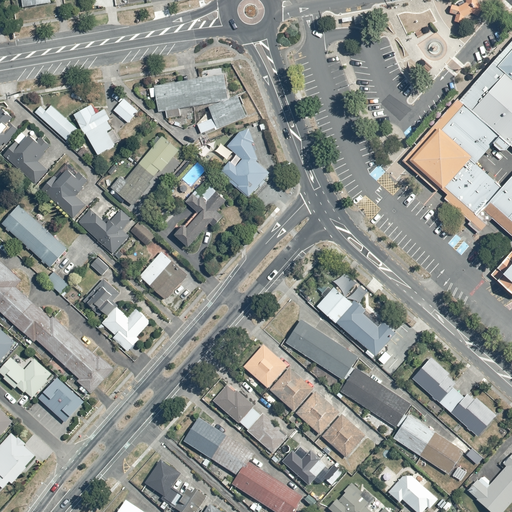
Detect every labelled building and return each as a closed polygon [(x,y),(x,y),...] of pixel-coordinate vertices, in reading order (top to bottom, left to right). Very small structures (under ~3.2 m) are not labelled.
[(21,0),(23,8),(52,3),(50,0),(21,0)] [(479,3),(478,0),(466,0),(466,4),(459,7),(452,5),(450,14),(456,16),(455,22),(464,24),(465,18),(473,14),(478,17),(483,7),(480,5),(479,3)] [(511,43),(460,102),(465,106),(499,67),(511,52),(511,43)] [(511,52),(499,67),(511,79),(511,52)] [(511,79),(499,67),(465,106),(501,137),(495,144),(495,146),(501,152),(506,151),(511,146),(511,79)] [(226,98),(222,75),(149,87),(151,97),(156,97),(158,112),(166,110),(167,118),(169,118),(170,120),(177,119),(177,117),(180,116),(179,108),(221,101),(221,99),(226,98)] [(120,103),(114,110),(127,122),(138,111),(125,99),(124,100),(121,97),(118,101),(120,103)] [(216,128),(240,119),(231,98),(209,107),(213,117),(197,123),(201,134),(205,132),(207,134),(217,130),(216,128)] [(437,192),(441,188),(411,161),(440,129),(442,131),(465,106),(460,102),(458,100),(404,161),(437,192)] [(85,134),(86,133),(98,153),(114,144),(106,131),(111,128),(107,121),(110,119),(104,109),(96,114),(90,104),(74,114),(85,134)] [(41,106),(36,112),(68,142),(79,130),(51,105),(46,111),(41,106)] [(0,147),(5,141),(8,143),(19,131),(10,123),(14,119),(0,106),(0,147)] [(501,137),(465,106),(442,131),(473,158),(471,159),(476,164),(494,144),(501,137)] [(237,166),(230,161),(220,172),(248,197),(249,196),(250,197),(271,173),(257,161),(259,159),(256,151),(257,150),(255,145),(254,146),(253,143),(255,143),(250,128),(241,131),(228,145),(243,159),(237,166)] [(473,158),(442,131),(440,129),(411,161),(441,188),(444,190),(446,188),(471,159),(473,158)] [(15,140),(3,156),(36,183),(47,169),(38,162),(46,152),(45,151),(52,142),(44,135),(38,143),(29,136),(21,145),(15,140)] [(161,172),(178,149),(160,136),(157,141),(155,139),(151,144),(153,146),(139,164),(139,163),(125,181),(119,177),(111,188),(134,205),(155,177),(155,176),(159,170),(161,172)] [(200,145),(192,152),(195,156),(198,153),(201,156),(199,158),(201,160),(212,149),(207,143),(202,148),(200,145)] [(476,164),(471,159),(446,188),(478,217),(491,203),(491,202),(503,189),(476,164)] [(55,174),(42,189),(74,217),(86,204),(76,195),(88,181),(80,173),(75,179),(65,170),(59,178),(55,174)] [(511,178),(503,189),(491,202),(491,203),(511,221),(511,178)] [(511,293),(511,281),(505,275),(511,266),(511,221),(491,202),(478,217),(446,188),(444,190),(449,195),(445,199),(472,222),(469,225),(479,234),(493,219),(511,235),(511,253),(492,276),(499,282),(511,293)] [(188,247),(209,223),(213,226),(223,214),(218,210),(226,201),(215,192),(207,201),(194,190),(185,201),(201,214),(189,227),(186,225),(184,227),(182,225),(174,235),(188,247)] [(67,248),(19,204),(2,223),(6,228),(6,229),(9,232),(10,231),(27,246),(25,247),(29,250),(31,249),(43,260),(41,262),(44,264),(46,262),(51,267),(67,248)] [(126,233),(136,223),(121,210),(111,220),(107,216),(103,220),(90,209),(84,216),(82,214),(74,223),(85,232),(87,230),(112,254),(128,236),(126,233)] [(141,221),(131,231),(146,244),(153,236),(143,227),(145,225),(141,221)] [(189,275),(161,251),(141,276),(167,300),(189,275)] [(98,258),(91,265),(102,275),(109,268),(98,258)] [(23,281),(0,260),(0,311),(34,343),(37,340),(81,380),(78,383),(92,396),(114,371),(53,315),(50,318),(17,288),(23,281)] [(54,272),(47,281),(62,294),(69,286),(54,272)] [(109,316),(119,305),(114,301),(121,293),(105,279),(84,301),(101,316),(104,312),(109,316)] [(336,286),(316,305),(335,323),(337,322),(354,339),(356,338),(368,349),(365,352),(371,358),(395,334),(383,322),(377,328),(362,313),(366,309),(357,300),(353,303),(336,286)] [(129,316),(118,307),(103,323),(116,335),(113,338),(128,352),(153,323),(137,308),(129,316)] [(357,357),(301,320),(286,343),(342,380),(344,378),(347,380),(355,367),(352,365),(357,357)] [(0,361),(15,342),(0,330),(0,361)] [(288,366),(264,344),(244,367),(268,389),(288,366)] [(24,370),(11,358),(0,369),(0,373),(5,378),(4,379),(15,389),(17,387),(24,394),(26,392),(32,398),(53,375),(35,359),(24,370)] [(430,359),(413,378),(478,437),(496,417),(476,398),(475,400),(469,394),(465,398),(453,386),(456,383),(430,359)] [(373,373),(371,376),(357,367),(341,391),(395,427),(411,403),(382,384),(384,380),(373,373)] [(314,390),(290,368),(270,390),(294,412),(314,390)] [(84,402),(57,378),(38,399),(65,422),(69,417),(71,420),(80,410),(78,409),(84,402)] [(230,383),(214,401),(239,424),(240,423),(248,430),(247,431),(271,453),(288,435),(264,413),(261,416),(253,408),(254,406),(230,383)] [(340,412),(317,391),(296,414),(319,434),(340,412)] [(0,436),(12,422),(0,411),(0,436)] [(400,428),(394,438),(450,475),(451,473),(461,480),(467,471),(461,466),(459,470),(454,467),(465,451),(410,414),(408,416),(405,414),(397,426),(400,428)] [(365,437),(342,415),(323,437),(346,458),(365,437)] [(251,451),(200,418),(184,442),(236,475),(251,451)] [(39,458),(12,433),(0,446),(0,486),(4,489),(10,482),(12,484),(24,471),(26,472),(39,458)] [(293,451),(282,462),(309,486),(317,477),(319,479),(326,471),(323,469),(326,466),(310,452),(303,460),(293,451)] [(478,480),(468,491),(490,511),(502,511),(511,501),(511,455),(504,464),(507,467),(492,483),(484,475),(479,481),(478,480)] [(159,460),(145,484),(164,496),(162,499),(175,507),(174,509),(179,511),(195,511),(205,497),(189,487),(183,496),(171,489),(181,474),(174,470),(175,468),(169,465),(168,466),(159,460)] [(303,497),(247,461),(232,485),(273,511),(295,511),(300,505),(298,503),(303,497)] [(342,472),(335,466),(324,478),(332,484),(342,472)] [(432,511),(429,509),(438,499),(413,477),(415,475),(407,469),(401,476),(402,478),(389,493),(401,503),(403,500),(416,511),(432,511)] [(338,499),(329,509),(332,511),(370,511),(365,507),(369,502),(360,494),(361,493),(351,485),(344,492),(345,493),(339,500),(338,499)] [(144,511),(126,500),(117,511),(144,511)]
